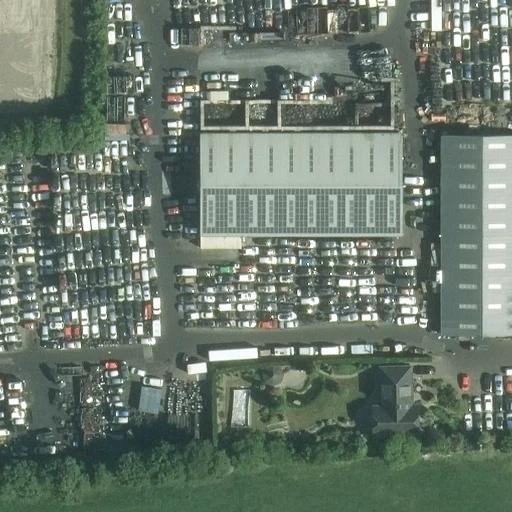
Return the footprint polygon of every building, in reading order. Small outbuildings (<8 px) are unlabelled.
[(155,138),(191,133),(189,121),(153,126),(155,138)] [(239,235),(401,235),(401,131),(199,131),(199,249),(239,249),(239,235)] [(511,134),(440,134),(441,334),(491,334),(495,338),(511,337),(511,134)] [(186,391),(212,391),(212,347),(186,347),(186,391)] [(418,406),(410,406),(409,367),(381,367),(382,406),(372,407),(373,433),(418,432),(418,406)]
